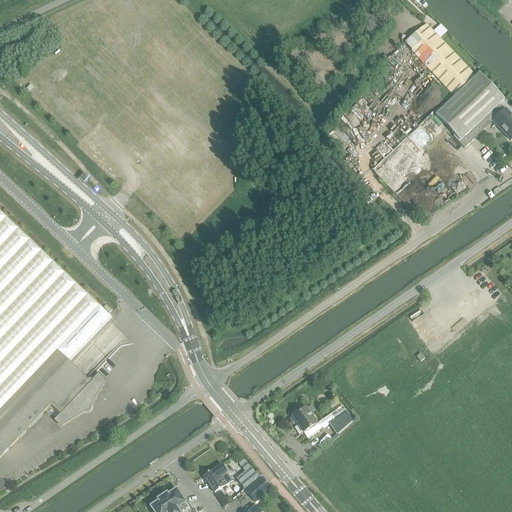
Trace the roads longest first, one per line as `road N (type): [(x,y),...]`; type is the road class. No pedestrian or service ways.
road 1 (unknown): [(334,511),(220,383),(166,256),(0,91)]
road 2 (unclassified): [(209,385),(503,175)]
road 3 (unclassified): [(234,415),(511,225)]
road 4 (unclassified): [(25,511),(209,385)]
road 5 (unclassified): [(94,511),(234,415)]
road 6 (secondary): [(187,336),(157,261),(109,211)]
road 7 (secondary): [(109,211),(0,113)]
road 8 (secondary): [(100,221),(157,285),(187,336)]
road 9 (secondary): [(0,137),(100,221)]
road 10 (secondary): [(234,415),(317,511)]
road 11 (unclassified): [(74,247),(162,333)]
